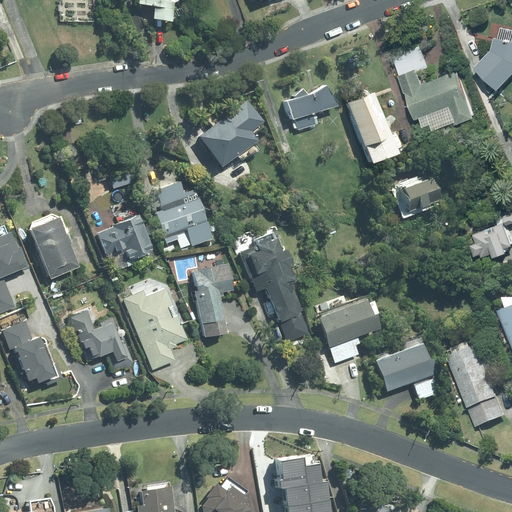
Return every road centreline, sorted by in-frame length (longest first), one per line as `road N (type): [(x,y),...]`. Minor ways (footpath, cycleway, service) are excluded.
road 1 (residential): [(511,491),(347,431),(288,419),(229,415),(0,451)]
road 2 (residential): [(9,113),(43,91),(243,58),(390,0)]
